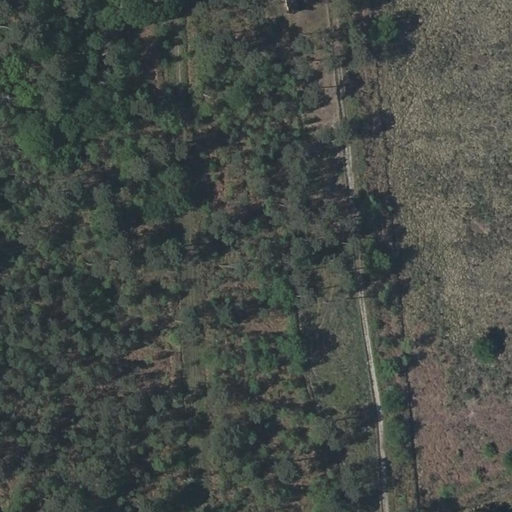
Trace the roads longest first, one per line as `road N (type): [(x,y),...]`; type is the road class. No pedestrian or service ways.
road 1 (track): [(387,511),(336,0)]
road 2 (track): [(175,0),(204,511)]
